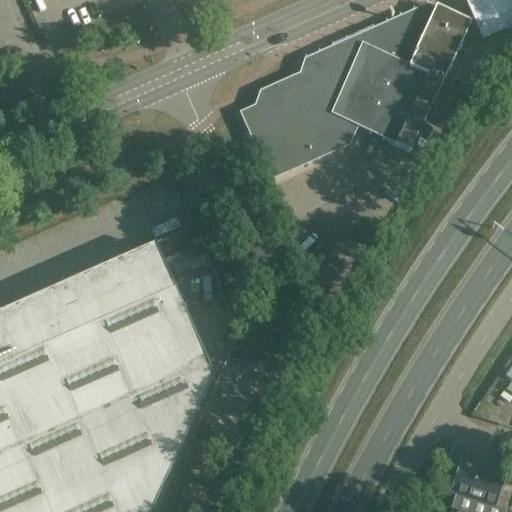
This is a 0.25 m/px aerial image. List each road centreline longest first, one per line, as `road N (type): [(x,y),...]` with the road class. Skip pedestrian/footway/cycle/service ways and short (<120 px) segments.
road 1 (primary): [(511,155),(399,323),(292,511)]
road 2 (unclassified): [(209,511),(282,337),(276,299),(201,127)]
road 3 (primary): [(347,511),(439,351),(511,250)]
road 4 (unclassified): [(384,511),(511,300)]
road 5 (secondary): [(182,83),(370,0)]
road 6 (secondary): [(0,164),(182,83)]
road 7 (secondary): [(175,65),(0,142)]
road 8 (unknown): [(0,288),(170,211)]
road 9 (secondary): [(320,0),(175,65)]
